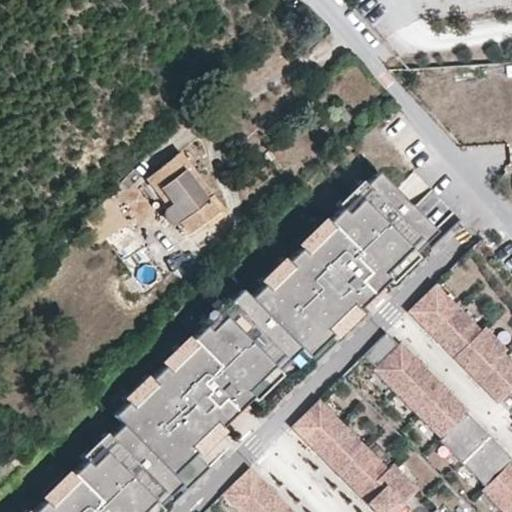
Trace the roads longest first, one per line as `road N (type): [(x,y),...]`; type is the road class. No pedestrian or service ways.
road 1 (residential): [(190,511),(500,204)]
road 2 (residential): [(320,0),(493,176),(500,204)]
